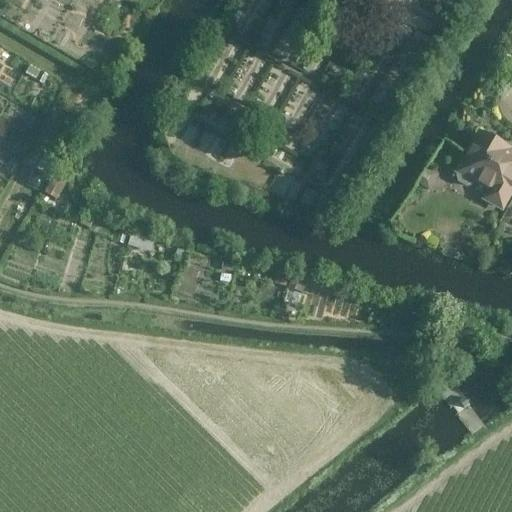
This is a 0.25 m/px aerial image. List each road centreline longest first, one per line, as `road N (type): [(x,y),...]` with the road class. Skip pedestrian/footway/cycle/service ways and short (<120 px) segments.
road 1 (track): [(81,330),(362,371),(380,395),(365,427),(251,511)]
road 2 (track): [(511,423),(380,511)]
